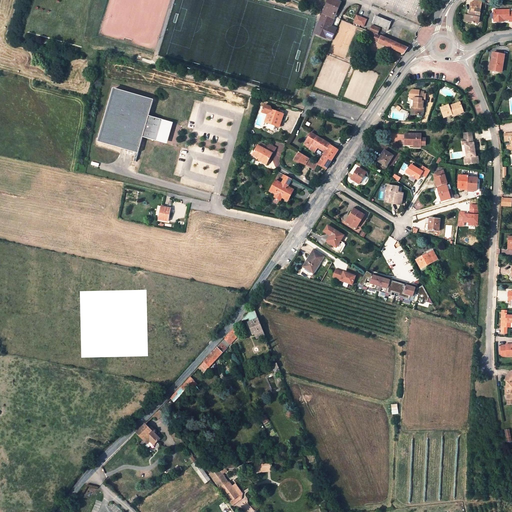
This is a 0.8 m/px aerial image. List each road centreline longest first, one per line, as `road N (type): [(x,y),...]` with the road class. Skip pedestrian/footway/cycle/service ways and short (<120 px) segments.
road 1 (track): [(274,263),(262,301),(406,342),(396,494),(408,508),(511,499)]
road 2 (unclassified): [(330,182),(237,316),(61,511)]
road 3 (residential): [(465,54),(497,153),(489,372)]
road 4 (unclassified): [(411,61),(330,182)]
